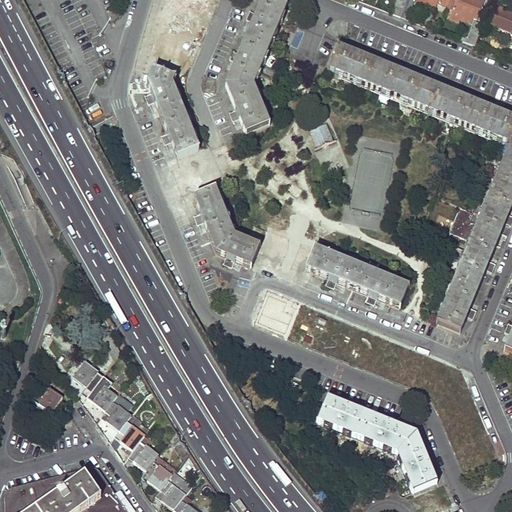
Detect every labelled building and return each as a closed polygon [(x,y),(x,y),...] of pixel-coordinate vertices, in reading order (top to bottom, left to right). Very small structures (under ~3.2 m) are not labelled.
[(261,0),(225,88),(245,138),(269,127),(253,89),(287,9),(265,0),(261,0)] [(399,0),(393,16),(400,19),(407,0),(399,0)] [(415,0),(407,0),(400,19),(406,21),(415,0)] [(449,0),(421,0),(446,10),(449,0)] [(484,3),(475,0),(449,0),(446,10),(476,22),(484,3)] [(511,14),(498,9),(491,27),(511,35),(511,14)] [(462,39),(460,43),(474,48),(483,26),(475,23),(467,41),(462,39)] [(511,140),(511,120),(340,48),(330,71),(511,148),(478,224),(469,219),(472,214),(460,209),(454,224),(448,238),(459,242),(460,238),(470,243),(436,325),(459,334),(511,209),(511,143),(511,140)] [(174,79),(151,69),(145,85),(182,174),(203,165),(171,86),(174,79)] [(325,126),(310,132),(318,150),(333,143),(325,126)] [(216,197),(194,207),(214,255),(249,270),(258,249),(232,237),(216,197)] [(408,289),(315,251),(307,273),(399,311),(408,289)] [(487,465),(455,372),(274,305),(271,312),(263,309),(259,320),(261,327),(436,391),(464,472),(487,465)] [(511,330),(503,353),(511,357),(511,330)] [(97,385),(101,379),(84,366),(72,381),(89,395),(97,385)] [(115,399),(97,385),(89,395),(85,400),(104,415),(111,405),(115,399)] [(61,401),(43,388),(32,403),(53,418),(61,406),(59,405),(61,401)] [(325,400),(315,424),(395,456),(411,495),(436,485),(415,436),(325,400)] [(129,419),(111,405),(104,415),(99,421),(117,434),(125,425),(129,419)] [(143,439),(125,425),(117,434),(113,440),(127,452),(125,455),(128,458),(139,444),(143,439)] [(277,428),(268,436),(312,492),(321,484),(277,428)] [(157,458),(139,444),(128,458),(127,460),(145,474),(153,464),(157,458)] [(170,478),(153,464),(145,474),(141,480),(158,494),(166,484),(170,478)] [(126,511),(97,471),(91,469),(9,491),(4,498),(5,511),(126,511)] [(185,498),(166,484),(158,494),(154,499),(170,511),(173,511),(180,504),(185,498)] [(321,491),(316,495),(324,504),(329,500),(321,491)] [(346,511),(335,499),(326,508),(329,511),(346,511)]
